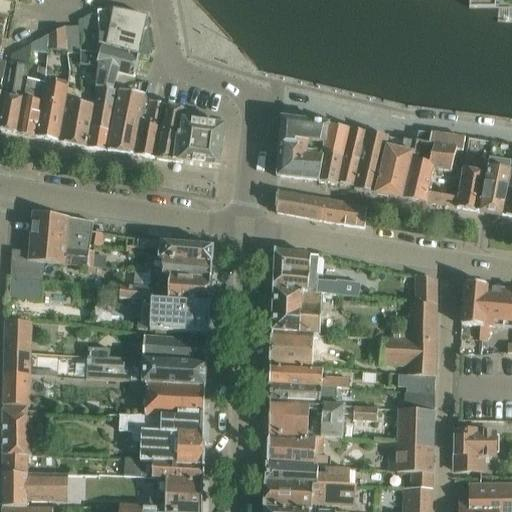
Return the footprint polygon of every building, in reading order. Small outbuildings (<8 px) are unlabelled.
[(467,0),(468,9),(494,9),(494,0),(467,0)] [(101,45),(103,46),(102,48),(140,56),(149,59),(151,48),(147,18),(113,10),(100,12),(102,29),(100,29),(101,45)] [(79,21),(79,27),(80,32),(100,29),(102,29),(100,12),(97,12),(79,21)] [(66,28),(68,51),(68,54),(81,54),(81,53),(81,52),(80,36),(79,32),(80,32),(79,27),(66,28)] [(68,51),(66,28),(49,37),(48,50),(68,51)] [(103,46),(101,45),(100,29),(80,32),(79,32),(80,36),(81,52),(90,54),(90,55),(100,58),(102,48),(103,46)] [(48,54),(48,50),(49,37),(32,45),(31,53),(48,54)] [(6,95),(0,126),(0,130),(17,134),(27,79),(29,65),(31,53),(32,45),(12,55),(10,65),(18,66),(13,96),(6,95)] [(98,89),(113,92),(117,73),(135,78),(140,56),(102,48),(100,58),(90,55),(90,54),(81,52),(81,53),(81,54),(80,65),(100,67),(97,88),(98,88),(98,89)] [(46,82),(46,77),(47,71),(40,70),(39,76),(38,82),(27,79),(17,134),(37,138),(45,84),(46,84),(46,82)] [(59,143),(68,101),(69,82),(56,80),(55,86),(46,84),(45,84),(37,138),(59,143)] [(112,153),(124,93),(120,92),(120,93),(113,92),(98,89),(95,106),(86,148),(112,153)] [(136,157),(145,96),(124,93),(112,153),(136,157)] [(145,96),(136,157),(158,161),(166,106),(150,103),(145,96)] [(86,148),(95,106),(68,101),(59,143),(86,148)] [(166,106),(158,161),(175,163),(183,111),(166,106)] [(175,163),(220,170),(225,127),(205,125),(207,114),(183,111),(175,163)] [(324,157),(329,126),(329,125),(282,119),(278,178),(318,183),(324,157)] [(343,165),(349,131),(329,126),(324,157),(318,183),(319,183),(318,183),(337,187),(338,185),(342,165),(343,165)] [(355,188),(365,134),(349,131),(343,165),(342,165),(338,185),(355,188)] [(427,203),(429,193),(433,170),(434,166),(431,164),(434,152),(431,150),(431,146),(428,146),(430,135),(418,133),(416,143),(407,200),(427,203)] [(378,195),(388,138),(365,134),(355,188),(354,190),(374,194),(375,195),(378,195)] [(434,166),(433,170),(451,173),(456,151),(463,152),(465,140),(430,135),(428,146),(431,146),(431,150),(434,152),(431,164),(434,166)] [(388,138),(378,195),(407,200),(416,143),(388,138)] [(479,213),(491,144),(468,140),(458,198),(456,209),(479,213)] [(511,146),(491,144),(479,213),(502,217),(510,172),(509,172),(511,152),(511,146)] [(510,172),(502,217),(511,218),(511,152),(509,172),(510,172)] [(365,226),(367,210),(367,208),(278,192),(276,213),(365,229),(365,226)] [(429,193),(427,203),(456,209),(458,198),(429,193)] [(65,265),(69,220),(69,219),(33,214),(29,261),(44,263),(65,265)] [(69,220),(65,265),(93,268),(94,255),(94,252),(89,251),(94,224),(69,220)] [(160,259),(211,266),(212,247),(162,244),(162,243),(137,240),(136,248),(144,248),(144,249),(161,251),(160,259)] [(143,257),(144,249),(144,248),(136,248),(126,247),(125,252),(129,252),(129,256),(143,257)] [(274,292),(321,294),(358,298),(360,283),(336,280),(336,282),(318,279),(318,275),(317,275),(318,256),(275,251),(274,292)] [(94,255),(93,268),(105,268),(106,256),(94,255)] [(211,266),(160,259),(160,260),(154,260),(154,257),(146,256),(145,271),(152,272),(164,273),(163,277),(210,280),(211,266)] [(44,263),(29,261),(12,259),(11,280),(43,282),(44,263)] [(152,272),(150,288),(159,289),(159,294),(170,295),(170,302),(208,305),(210,280),(163,277),(164,273),(152,272)] [(416,277),(415,304),(436,303),(437,283),(435,281),(416,277)] [(43,282),(11,280),(10,300),(42,301),(43,282)] [(461,326),(465,326),(480,328),(478,341),(487,342),(489,327),(483,327),(487,289),(487,286),(465,284),(461,326)] [(150,330),(207,334),(208,305),(170,302),(170,295),(159,294),(159,289),(150,288),(120,286),(120,299),(152,300),(150,330)] [(483,327),(489,327),(504,329),(507,291),(505,291),(502,288),(497,287),(494,290),(487,289),(483,327)] [(321,294),(274,292),(272,332),(318,333),(318,334),(320,334),(321,294)] [(411,303),(410,342),(436,341),(436,303),(415,304),(411,303)] [(5,354),(31,355),(32,323),(5,322),(5,354)] [(271,367),(312,369),(313,338),(318,338),(318,334),(318,333),(272,332),(271,367)] [(143,359),(206,363),(206,341),(144,337),(143,359)] [(409,367),(408,374),(435,375),(436,341),(410,342),(382,340),(380,366),(409,367)] [(206,363),(143,359),(143,360),(108,358),(108,350),(88,349),(87,380),(131,382),(142,384),(143,385),(205,388),(206,363)] [(31,355),(5,354),(4,385),(30,386),(31,355)] [(312,369),(271,367),(270,385),(321,387),(349,389),(350,379),(326,378),(326,379),(322,379),(323,370),(312,369)] [(406,388),(406,392),(435,393),(435,375),(408,374),(408,376),(398,376),(398,388),(406,388)] [(142,384),(131,382),(131,391),(142,392),(142,396),(146,396),(145,418),(176,418),(177,413),(204,414),(205,388),(143,385),(142,384)] [(30,386),(4,385),(3,410),(3,417),(27,418),(27,406),(29,407),(30,386)] [(321,387),(270,385),(270,404),(320,407),(321,387)] [(406,392),(405,411),(434,412),(435,393),(406,392)] [(323,439),(341,440),(343,416),(353,417),(353,422),(377,423),(378,410),(320,407),(270,404),(268,437),(323,439)] [(399,411),(398,445),(433,447),(434,412),(405,411),(399,411)] [(176,418),(145,418),(120,416),(119,431),(142,433),(140,461),(177,464),(177,466),(203,468),(204,414),(177,413),(176,418)] [(27,418),(3,417),(3,449),(31,449),(32,418),(27,418)] [(454,472),(481,473),(481,458),(494,458),(494,434),(481,434),(481,433),(466,433),(466,432),(464,432),(464,433),(454,433),(454,472)] [(323,439),(268,437),(267,467),(331,469),(331,457),(322,457),(323,439)] [(388,472),(412,474),(432,475),(433,447),(398,445),(389,444),(388,472)] [(31,449),(3,449),(3,474),(26,474),(27,457),(31,457),(31,449)] [(177,464),(140,461),(125,460),(124,478),(159,481),(159,479),(202,480),(203,468),(177,466),(177,464)] [(331,469),(267,467),(267,483),(350,487),(350,470),(331,469)] [(2,480),(2,509),(2,511),(11,511),(51,511),(52,511),(27,510),(28,502),(66,503),(66,482),(66,475),(26,474),(3,474),(2,478),(2,480)] [(412,489),(432,489),(432,475),(412,474),(412,489)] [(164,511),(201,511),(202,480),(159,479),(159,481),(158,499),(165,499),(164,511)] [(350,487),(267,483),(266,510),(312,511),(312,505),(355,507),(356,487),(350,487)] [(511,511),(511,486),(477,487),(477,503),(458,503),(458,511),(511,511)] [(403,511),(430,511),(432,489),(412,489),(404,488),(403,511)]
